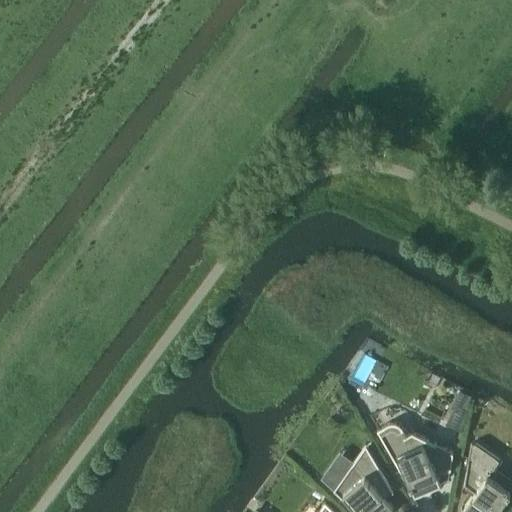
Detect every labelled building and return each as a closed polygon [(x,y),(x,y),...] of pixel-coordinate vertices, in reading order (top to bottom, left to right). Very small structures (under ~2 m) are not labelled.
[(480,406),(483,398),(475,394),(471,402),(480,406)] [(449,411),(460,417),(468,402),(457,396),(449,411)] [(454,450),(426,437),(412,430),(406,433),(401,425),(398,423),(395,421),(393,421),(391,421),(388,421),(376,428),(391,454),(408,484),(408,483),(414,494),(440,482),(436,473),(450,469),(454,450)] [(391,488),(367,448),(365,442),(354,461),(334,488),(353,505),(354,503),(361,511),(384,511),(391,506),(381,494),(391,488)] [(461,506),(461,507),(462,510),(462,511),(493,511),(511,489),(510,489),(489,473),(499,459),(476,442),(475,443),(475,442),(473,442),(472,442),(471,443),(469,445),(467,460),(464,483),(474,490),(462,507),(461,506)] [(335,511),(324,501),(316,511),(335,511)]
